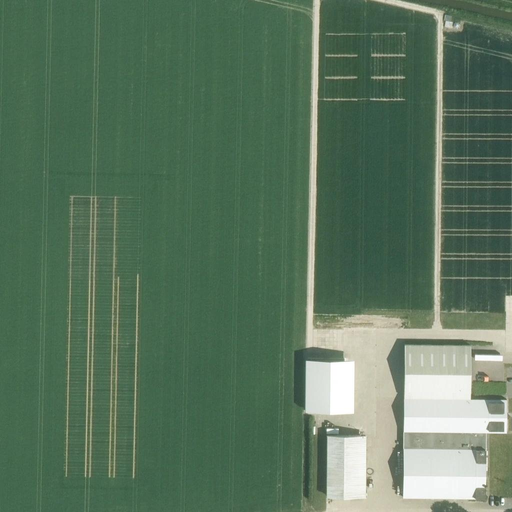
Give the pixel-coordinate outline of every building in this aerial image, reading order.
[(470,345),(404,345),(403,398),(471,399),(470,345)] [(306,359),(305,411),(354,411),(354,360),(306,359)] [(471,399),(403,398),(403,448),(486,449),(486,433),(506,433),(507,399),(471,399)] [(366,499),(366,437),(327,437),(326,499),(366,499)] [(486,449),(403,448),(403,497),(485,497),(486,449)]
